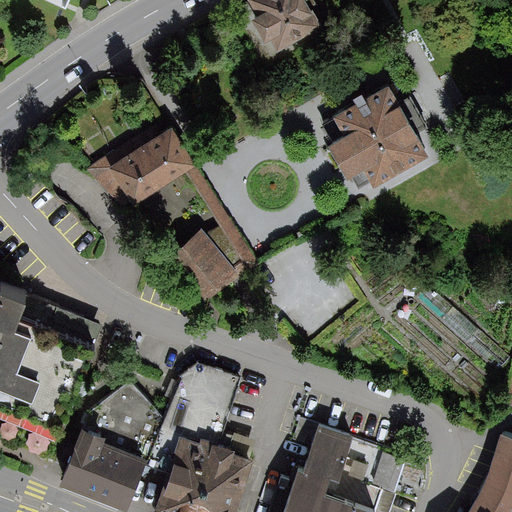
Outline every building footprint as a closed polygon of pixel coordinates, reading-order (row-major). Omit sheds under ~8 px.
[(310,0),(254,0),(258,6),(253,9),(266,33),(271,31),(278,44),(321,20),(310,0)] [(428,146),(390,76),(334,107),(344,124),(328,133),(357,185),(428,146)] [(158,129),(152,122),(88,163),(127,203),(185,166),(197,158),(172,119),(158,129)] [(197,158),(185,166),(221,221),(209,230),(241,271),(260,259),(197,158)] [(209,230),(203,223),(172,247),(210,295),(241,271),(209,230)] [(0,402),(53,423),(87,338),(14,309),(26,280),(0,269),(0,402)] [(143,459),(167,467),(158,498),(198,511),(227,511),(250,448),(214,436),(236,370),(196,357),(180,369),(143,459)] [(106,419),(86,412),(64,472),(126,495),(144,447),(102,432),(106,419)] [(306,459),(301,457),(295,475),(282,471),(268,511),(371,511),(377,494),(324,478),(329,461),(339,464),(351,427),(319,418),(317,424),(298,419),(293,437),(311,442),(306,459)] [(511,436),(500,433),(477,497),(468,511),(507,511),(510,508),(511,508),(511,436)]
